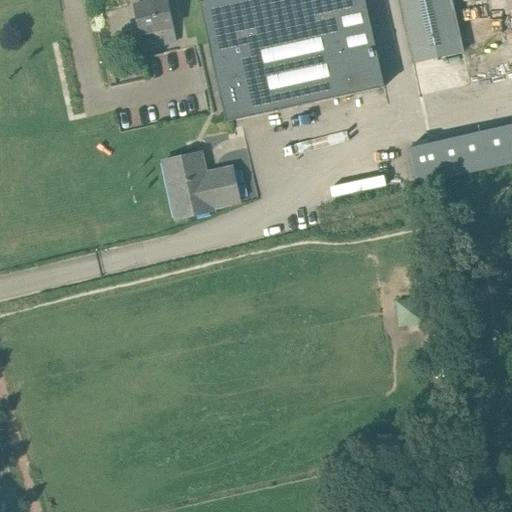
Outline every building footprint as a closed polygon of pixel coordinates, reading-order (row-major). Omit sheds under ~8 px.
[(139,34),(143,51),(178,44),(168,0),(147,0),(148,2),(107,10),(113,40),(139,34)] [(400,0),(415,63),(464,52),(463,51),(472,49),(469,33),(461,35),(452,0),(400,0)] [(385,87),(367,7),(211,42),(203,4),(205,4),(205,2),(201,3),(228,122),(385,87)] [(437,141),(410,147),(418,184),(420,184),(446,178),(437,141)] [(177,219),(214,210),(213,207),(240,201),(233,167),(206,173),(201,152),(164,161),(177,219)] [(417,301),(396,302),(397,326),(418,325),(417,301)]
